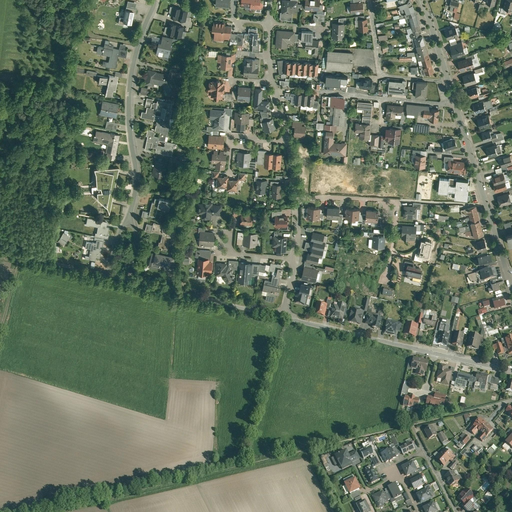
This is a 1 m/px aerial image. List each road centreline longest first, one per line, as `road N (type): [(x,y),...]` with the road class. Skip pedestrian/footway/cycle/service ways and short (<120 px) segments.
road 1 (unclassified): [(282,317),(511,372)]
road 2 (residential): [(155,0),(130,87),(130,215)]
road 3 (residential): [(510,284),(446,81)]
road 4 (unclassified): [(128,280),(282,317)]
road 5 (residential): [(370,0),(379,71),(446,81)]
